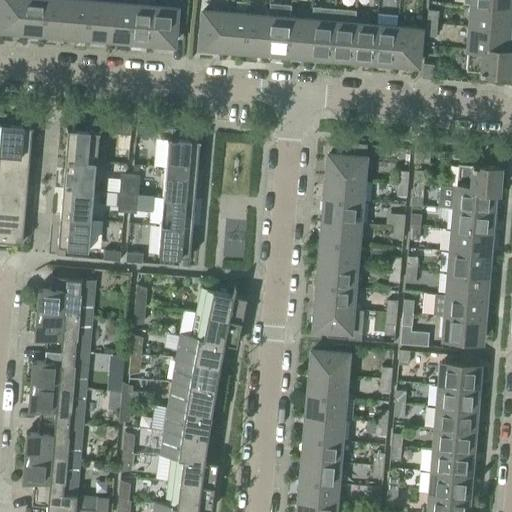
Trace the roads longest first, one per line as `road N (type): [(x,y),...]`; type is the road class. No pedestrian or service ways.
road 1 (residential): [(261,511),(296,96)]
road 2 (residential): [(296,96),(55,73)]
road 3 (residential): [(511,112),(296,96)]
road 4 (residential): [(41,262),(55,73)]
